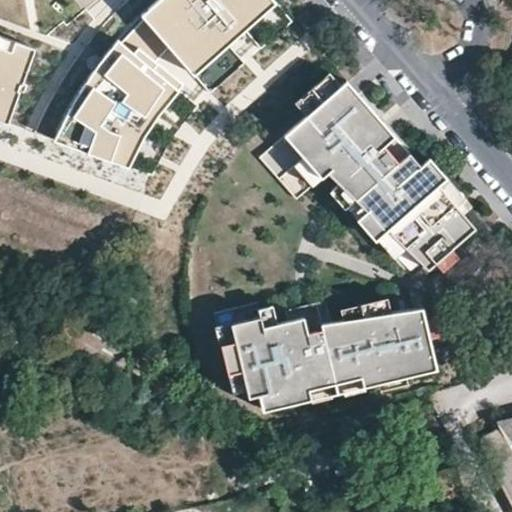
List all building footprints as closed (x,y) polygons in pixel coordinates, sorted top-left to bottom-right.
[(106,17),(124,0),(105,0),(97,8),(106,17)] [(275,0),(156,0),(144,11),(149,17),(172,44),(195,70),(275,0)] [(149,17),(124,43),(157,71),(162,65),(155,59),(172,44),(149,17)] [(0,121),(8,124),(36,49),(0,35),(0,121)] [(162,109),(178,89),(157,71),(124,43),(118,38),(99,61),(87,77),(67,112),(54,139),(128,166),(140,142),(153,121),(162,109)] [(478,228),(350,83),(289,137),(307,158),(325,178),(331,172),(349,189),(360,200),(351,208),(414,280),(428,283),(433,269),(478,228)] [(8,156),(0,180),(0,182),(10,186),(19,160),(8,156)] [(315,187),(325,178),(307,158),(297,167),(315,187)] [(360,200),(349,189),(341,196),(351,208),(360,200)] [(14,198),(2,231),(83,260),(95,227),(14,198)] [(348,321),(335,323),(330,301),(305,307),(303,299),(290,302),(292,310),(289,311),(292,322),(282,324),(268,328),(265,317),(237,324),(241,342),(226,346),(233,373),(247,370),(252,390),(254,397),(264,394),(268,411),(316,399),(314,388),(366,375),(369,386),(383,382),(382,376),(409,370),(411,376),(441,368),(426,309),(424,297),(412,292),(405,294),(409,312),(348,321)] [(409,312),(405,294),(345,309),(348,321),(409,312)] [(278,307),(263,311),(265,317),(268,328),(282,324),(278,307)] [(226,346),(241,342),(237,324),(221,328),(226,346)] [(247,370),(233,373),(238,394),(252,390),(247,370)] [(383,382),(385,389),(412,383),(411,376),(409,370),(382,376),(383,382)] [(316,399),(317,401),(337,396),(336,394),(369,386),(366,375),(314,388),(316,399)] [(500,425),(477,441),(511,504),(511,417),(498,421),(500,425)] [(450,438),(449,435),(405,446),(414,477),(431,472),(438,496),(462,487),(450,438)]
